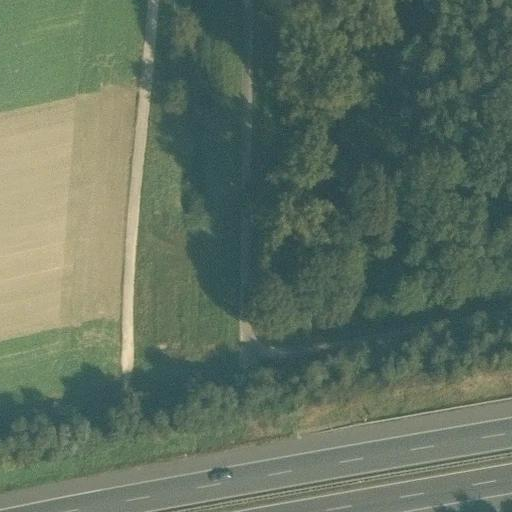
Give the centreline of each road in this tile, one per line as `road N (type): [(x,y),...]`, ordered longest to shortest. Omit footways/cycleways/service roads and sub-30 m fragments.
road 1 (track): [(511,309),(273,363),(243,350),(247,0)]
road 2 (motorway): [(511,442),(70,511)]
road 3 (track): [(124,380),(128,256),(155,0)]
road 4 (motorway): [(379,511),(511,490)]
